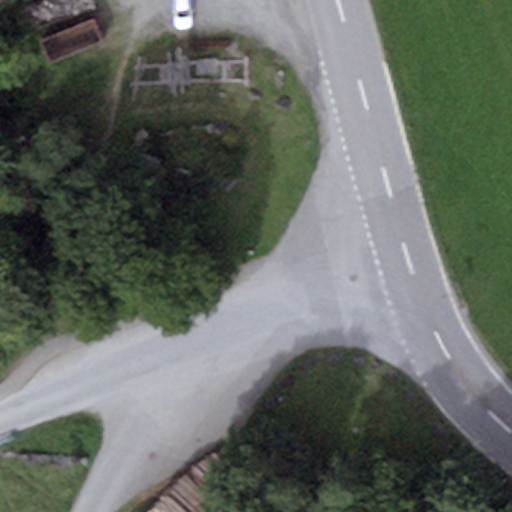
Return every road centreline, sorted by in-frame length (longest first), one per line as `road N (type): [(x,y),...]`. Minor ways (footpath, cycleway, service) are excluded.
road 1 (residential): [(0,418),(404,247)]
road 2 (tertiary): [(404,247),(339,0)]
road 3 (tertiary): [(511,433),(483,408),(439,343),(404,247)]
